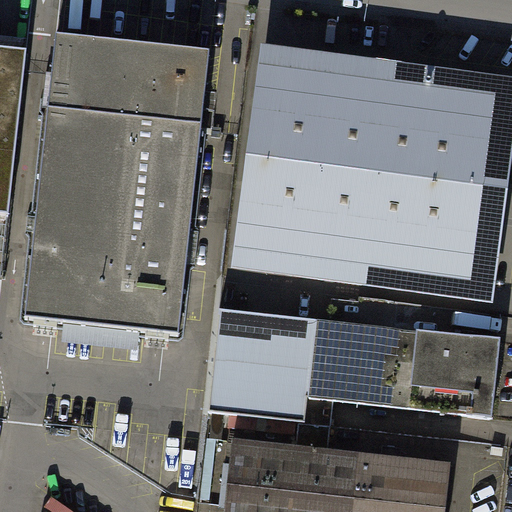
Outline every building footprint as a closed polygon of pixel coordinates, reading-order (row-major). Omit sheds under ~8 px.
[(216,64),(62,46),(29,325),(184,343),(216,64)] [(33,54),(0,49),(0,228),(11,230),(33,54)] [(511,238),(511,91),(267,60),(239,280),(502,313),(511,238)] [(510,352),(322,330),(313,408),(501,430),(510,352)] [(451,511),(456,471),(238,447),(230,511),(451,511)]
